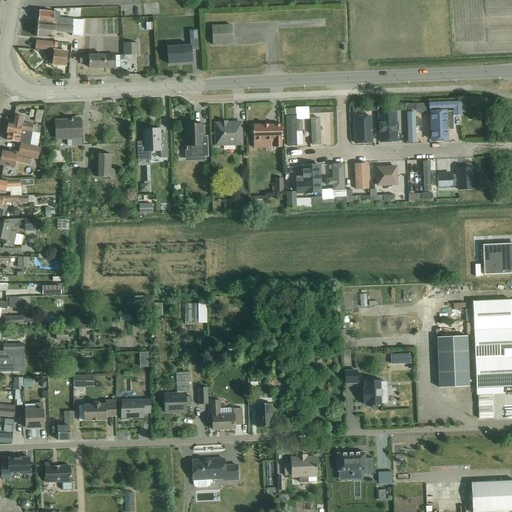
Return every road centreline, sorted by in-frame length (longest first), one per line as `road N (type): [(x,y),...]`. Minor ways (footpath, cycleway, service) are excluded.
road 1 (tertiary): [(12,85),(49,94),(343,78)]
road 2 (residential): [(0,447),(304,435)]
road 3 (tertiary): [(343,78),(511,72)]
road 4 (residential): [(346,432),(511,427)]
